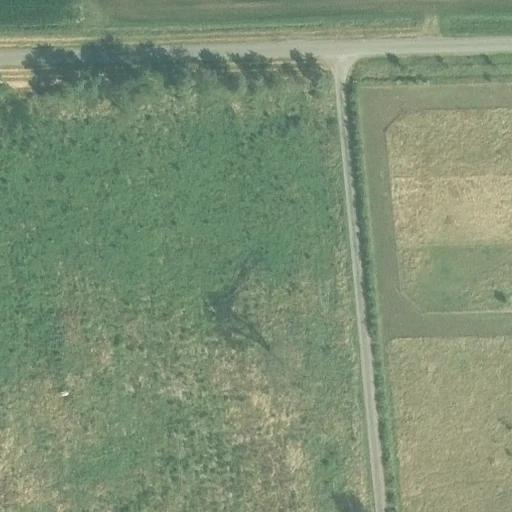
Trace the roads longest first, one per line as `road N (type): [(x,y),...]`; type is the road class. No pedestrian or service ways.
road 1 (unclassified): [(369,511),(333,52)]
road 2 (unclassified): [(0,61),(333,52)]
road 3 (unclassified): [(333,52),(511,48)]
